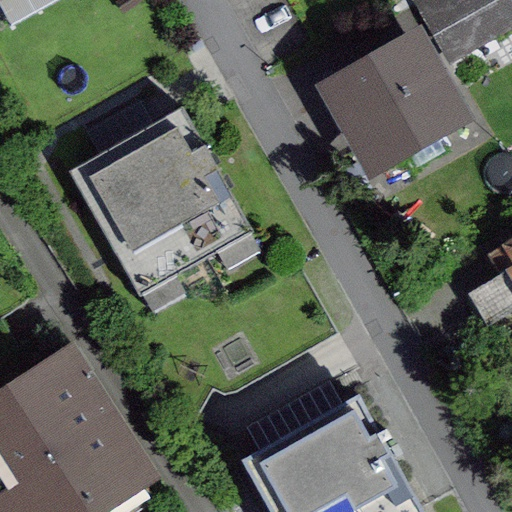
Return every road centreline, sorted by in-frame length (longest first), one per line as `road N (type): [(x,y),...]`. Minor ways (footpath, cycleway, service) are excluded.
road 1 (residential): [(484,511),(198,0)]
road 2 (residential): [(0,192),(202,511)]
